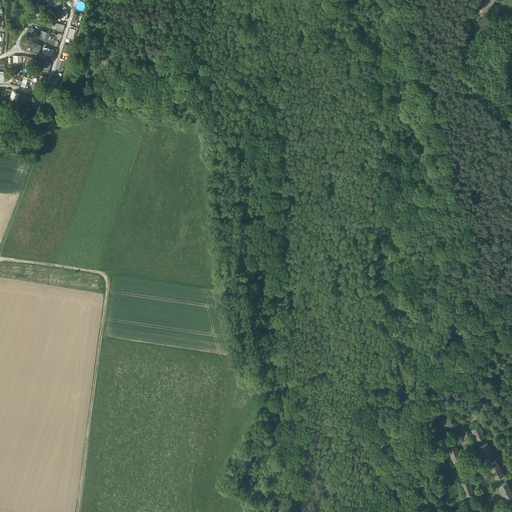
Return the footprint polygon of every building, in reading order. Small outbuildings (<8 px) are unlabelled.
[(482,0),(469,18),(478,24),(494,0),(482,0)] [(53,22),(52,27),(63,30),(64,24),(53,22)] [(47,41),(50,33),(41,30),(38,38),(47,41)] [(42,53),(53,56),(55,49),(43,46),(42,53)] [(62,70),(67,58),(60,56),(56,68),(62,70)] [(41,69),(48,71),(51,62),(44,59),(41,69)] [(56,86),(60,76),(55,74),(51,84),(56,86)] [(17,102),(19,93),(12,91),(9,99),(17,102)] [(470,407),(465,410),(467,414),(475,410),(472,405),(470,407)] [(481,408),(476,411),(480,418),(485,416),(481,408)] [(449,416),(436,422),(439,429),(452,423),(451,421),(450,419),(449,416)] [(478,425),(471,429),(473,433),(474,432),(477,439),(483,436),(478,425)] [(486,443),(479,446),(481,450),(482,450),(486,457),(492,454),(486,443)] [(450,447),(448,448),(453,461),(460,458),(455,445),(452,446),(450,447)] [(496,460),(491,462),(491,463),(488,465),(491,471),(499,467),(496,460)] [(499,467),(491,471),(494,478),(497,476),(498,477),(503,475),(499,467)] [(472,492),(468,479),(465,480),(463,480),(461,481),(466,494),(472,492)] [(506,481),(501,484),(502,485),(498,486),(501,493),(509,489),(506,481)] [(511,494),(509,489),(501,493),(504,499),(508,498),(508,499),(511,496),(511,494)]
